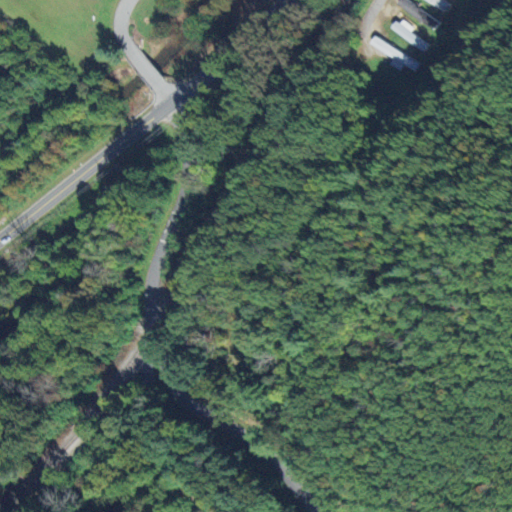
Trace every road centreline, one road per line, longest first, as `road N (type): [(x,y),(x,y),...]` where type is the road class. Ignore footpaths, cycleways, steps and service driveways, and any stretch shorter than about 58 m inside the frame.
road 1 (residential): [(168,103),(185,140),(186,189),(150,287),(153,346),(178,392),(252,441),(319,511)]
road 2 (tertiary): [(0,237),(204,73),(279,0)]
road 3 (residential): [(153,346),(156,423),(204,511)]
